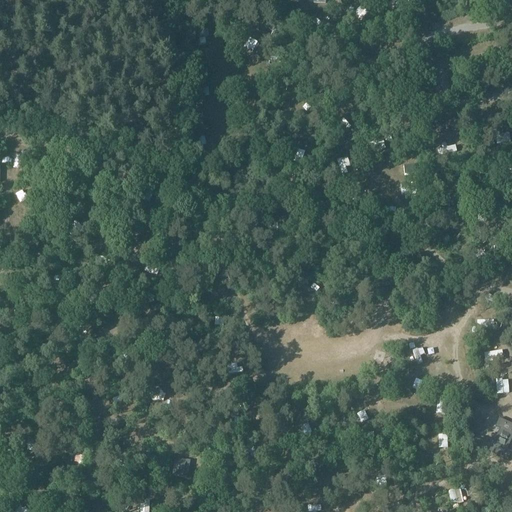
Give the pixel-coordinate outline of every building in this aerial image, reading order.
[(470,173),(488,168),(485,157),(467,162),(470,173)] [(431,186),(449,180),(445,169),(427,175),(431,186)] [(265,266),(281,256),(275,246),(259,256),(265,266)] [(502,271),(497,262),(487,268),(492,277),(502,271)] [(173,314),(187,302),(180,293),(165,305),(173,314)] [(138,358),(124,371),(132,379),(146,366),(138,358)] [(412,384),(418,390),(424,383),(418,378),(412,384)] [(181,403),(176,394),(166,400),(171,409),(181,403)] [(500,431),(489,453),(507,461),(511,453),(506,451),(511,439),(511,426),(501,421),(497,428),(500,431)] [(175,459),(172,477),(188,479),(190,461),(175,459)] [(59,497),(71,483),(63,475),(50,489),(59,497)]
